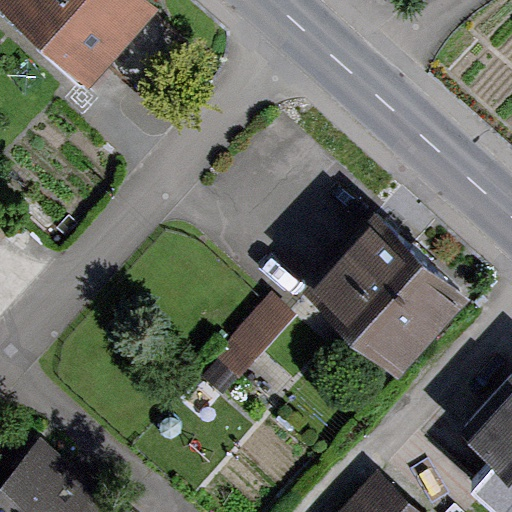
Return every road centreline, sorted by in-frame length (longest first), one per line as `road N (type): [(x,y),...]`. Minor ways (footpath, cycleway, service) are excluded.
road 1 (residential): [(0,360),(301,26)]
road 2 (secondary): [(301,26),(511,217)]
